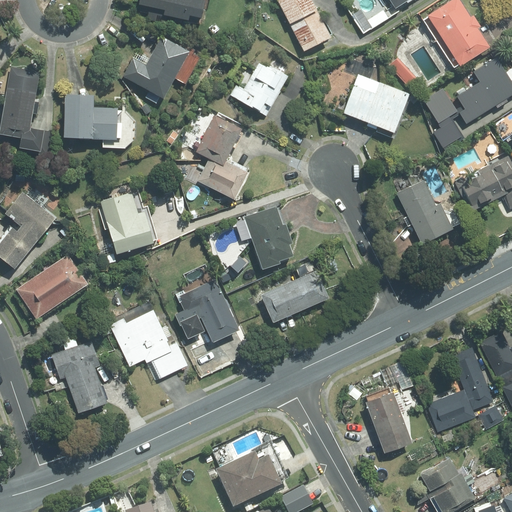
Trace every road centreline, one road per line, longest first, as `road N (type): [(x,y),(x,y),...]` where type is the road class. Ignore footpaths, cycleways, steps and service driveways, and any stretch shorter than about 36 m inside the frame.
road 1 (tertiary): [(45,485),(285,376)]
road 2 (residential): [(334,173),(407,320)]
road 3 (residential): [(285,376),(362,511)]
road 4 (residential): [(0,352),(45,485)]
road 5 (tertiary): [(285,376),(407,320)]
